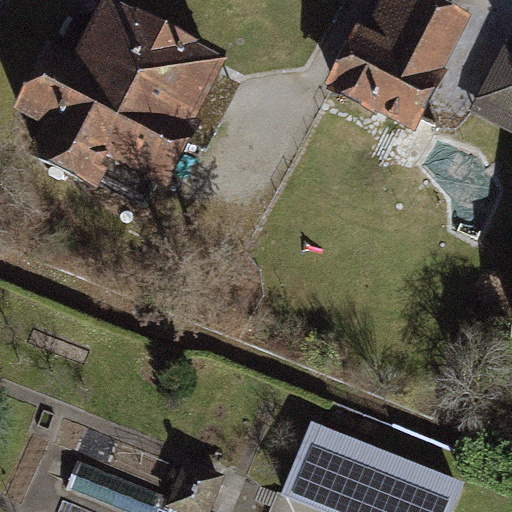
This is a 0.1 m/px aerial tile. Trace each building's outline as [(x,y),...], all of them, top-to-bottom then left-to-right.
[(229,63),(107,0),(105,0),(99,12),(75,58),(47,43),(11,113),(48,132),(34,158),(94,189),(110,158),(165,186),(229,63)] [(381,0),(367,28),(358,23),(326,85),(415,131),(473,17),(439,0),(381,0)] [(511,46),(505,43),(469,110),(511,133),(511,46)] [(454,511),(465,485),(312,423),(282,496),(321,511),(454,511)] [(80,462),(69,490),(124,511),(212,511),(226,478),(187,462),(172,499),(80,462)]
